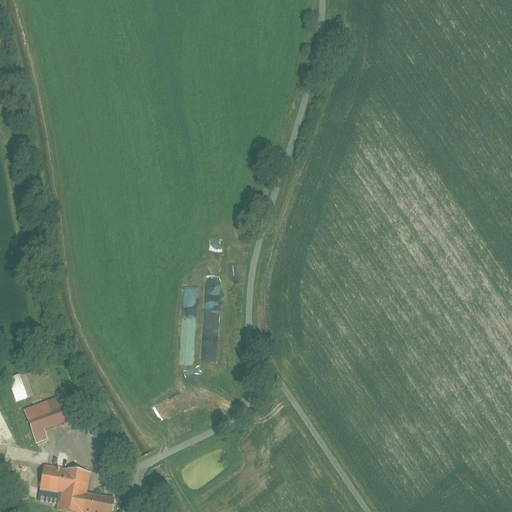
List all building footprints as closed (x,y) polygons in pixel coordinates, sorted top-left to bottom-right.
[(210,271),(216,275),(221,269),(215,265),(210,271)] [(5,375),(14,399),(25,395),(16,371),(5,375)] [(36,430),(65,418),(54,393),(26,406),(36,430)] [(101,456),(120,445),(110,427),(91,438),(101,456)] [(57,511),(112,511),(115,497),(113,497),(84,491),(88,473),(44,465),(38,497),(59,501),(57,511)]
